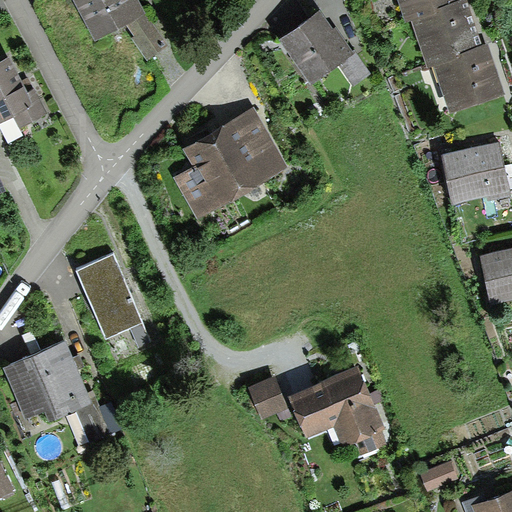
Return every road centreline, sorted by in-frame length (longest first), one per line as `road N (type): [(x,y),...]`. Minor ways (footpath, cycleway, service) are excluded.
road 1 (residential): [(106,168),(275,0)]
road 2 (residential): [(16,0),(106,168)]
road 3 (residential): [(0,308),(106,168)]
